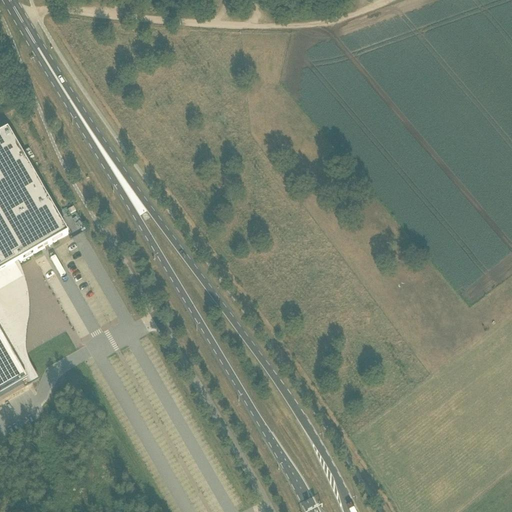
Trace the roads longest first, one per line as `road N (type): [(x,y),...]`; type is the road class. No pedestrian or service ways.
road 1 (primary): [(350,511),(326,459),(248,339),(115,173)]
road 2 (primary): [(115,173),(311,511)]
road 3 (unclassified): [(268,511),(104,231)]
road 4 (track): [(95,16),(301,28),(371,7),(365,0)]
road 5 (primary): [(115,173),(7,0)]
